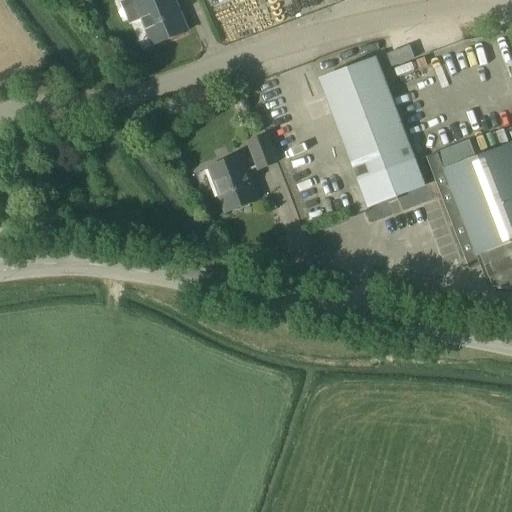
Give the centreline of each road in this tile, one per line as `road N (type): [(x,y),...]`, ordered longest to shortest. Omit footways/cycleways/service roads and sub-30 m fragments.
road 1 (tertiary): [(0,274),(96,265),(511,341)]
road 2 (unclassified): [(0,116),(76,109),(342,15),(434,0)]
